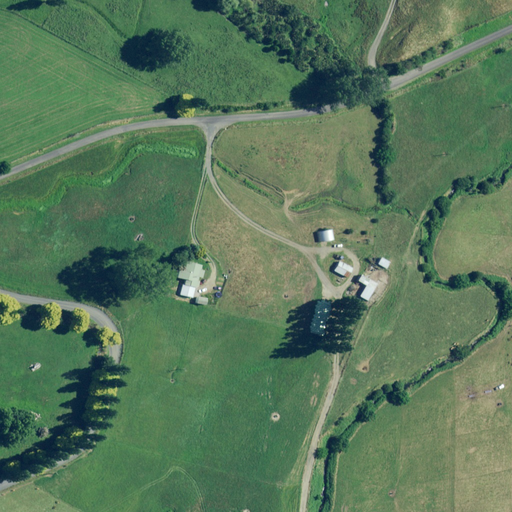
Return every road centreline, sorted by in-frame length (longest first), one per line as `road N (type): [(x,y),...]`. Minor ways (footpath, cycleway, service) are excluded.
road 1 (unclassified): [(511,29),(350,103),(129,125),(0,177)]
road 2 (unclassified): [(0,294),(93,312),(107,320),(115,346),(87,437),(0,486)]
